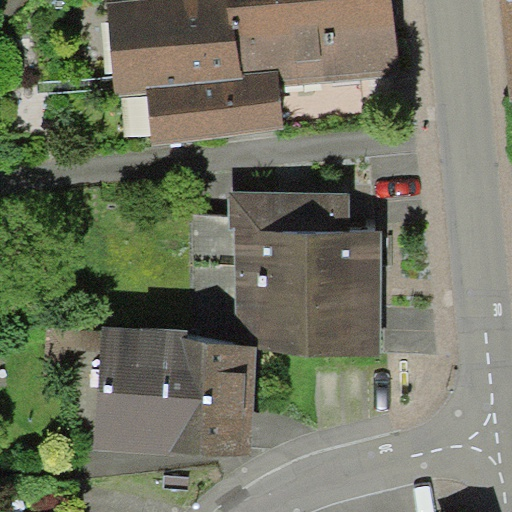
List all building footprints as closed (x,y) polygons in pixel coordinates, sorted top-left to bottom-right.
[(233,0),(106,0),(117,82),(143,78),(242,67),(233,0)] [(233,0),(242,67),(278,62),(280,78),(396,65),(388,0),(233,0)] [(280,78),(278,62),(242,67),(143,78),(150,135),(284,119),(280,78)] [(376,186),(228,185),(226,326),(226,340),(254,341),(375,341),(376,186)] [(226,340),(226,326),(46,321),(45,374),(91,375),(89,437),(251,442),(254,341),(226,340)]
